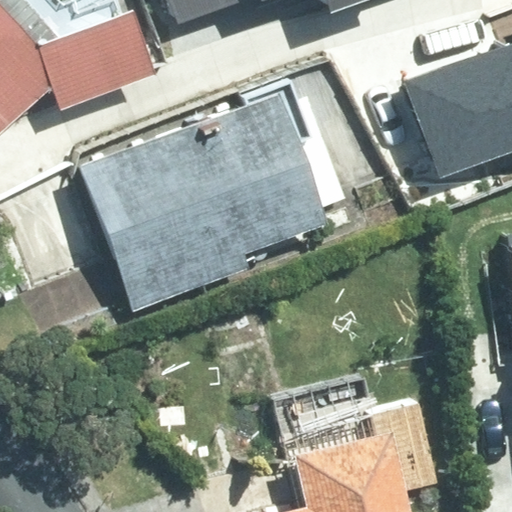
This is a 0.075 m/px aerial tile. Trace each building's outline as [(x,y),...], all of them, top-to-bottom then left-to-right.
[(1,0),(0,0),(0,117),(45,78),(54,101),(147,63),(121,0),(113,0),(32,33),(1,0)] [(168,0),(174,19),(230,0),(324,0),(326,5),(342,0),(168,0)] [(511,52),(402,90),(435,187),(511,160),(511,52)] [(302,218),(251,85),(15,176),(38,235),(98,212),(134,304),(235,265),(228,247),(302,218)] [(385,511),(363,423),(270,447),(285,503),(251,511),(385,511)]
